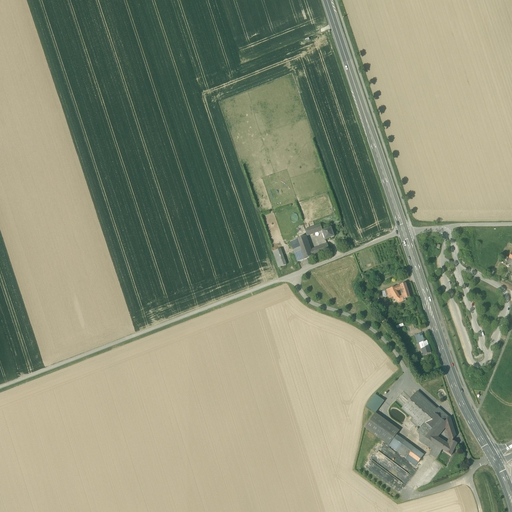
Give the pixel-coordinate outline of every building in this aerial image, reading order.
[(320,225),(305,230),(307,236),(322,230),(320,225)] [(331,228),(322,231),(325,240),(334,237),(331,228)] [(306,236),(290,242),(298,262),(313,256),(311,250),(306,236)] [(327,244),(311,250),(313,256),(329,250),(327,244)] [(286,265),(280,249),(273,252),(278,268),(286,265)] [(405,284),(401,285),(402,290),(400,290),(402,296),(403,301),(406,300),(405,299),(410,298),(405,284)] [(394,287),(390,289),(392,294),(393,297),(396,300),(399,303),(403,301),(402,296),(400,297),(396,291),(394,287)] [(422,333),(414,336),(417,344),(419,344),(424,342),(422,333)] [(424,342),(419,344),(421,350),(429,347),(427,341),(424,342)] [(429,347),(421,350),(423,356),(431,353),(429,347)] [(418,392),(402,409),(413,419),(411,422),(419,429),(425,423),(428,419),(437,409),(418,392)] [(384,401),(375,395),(366,407),(375,413),(384,401)] [(437,409),(428,419),(435,426),(438,430),(441,431),(446,426),(445,423),(449,418),(438,408),(437,409)] [(399,431),(375,413),(364,428),(389,446),(399,431)] [(454,433),(449,418),(445,423),(446,426),(449,435),(454,433)] [(435,426),(428,419),(425,423),(432,429),(439,434),(441,431),(438,430),(435,426)] [(432,429),(425,423),(419,429),(417,431),(422,436),(419,440),(432,449),(439,454),(442,450),(446,444),(436,438),(439,434),(432,429)] [(396,437),(389,446),(406,458),(413,449),(396,437)] [(449,447),(446,444),(442,450),(451,456),(457,444),(452,441),(451,441),(449,447)] [(413,449),(406,458),(414,464),(414,463),(416,465),(422,457),(413,449)] [(439,454),(432,449),(430,453),(437,458),(439,454)] [(371,461),(367,470),(382,476),(383,476),(386,470),(388,471),(381,468),(382,465),(386,465),(388,463),(390,464),(391,459),(387,457),(387,453),(386,456),(376,452),(373,459),(376,460),(376,463),(372,461),(371,461)]
